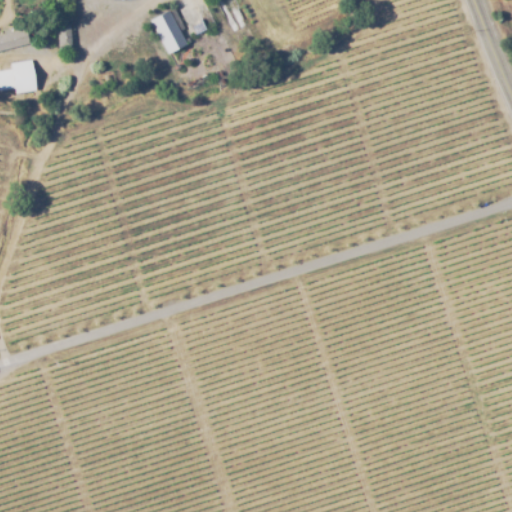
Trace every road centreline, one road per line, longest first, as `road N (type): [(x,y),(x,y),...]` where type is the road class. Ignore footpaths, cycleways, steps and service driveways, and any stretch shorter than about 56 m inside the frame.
road 1 (residential): [(511,209),(0,362)]
road 2 (track): [(2,363),(70,91)]
road 3 (residential): [(70,91),(85,58),(155,0)]
